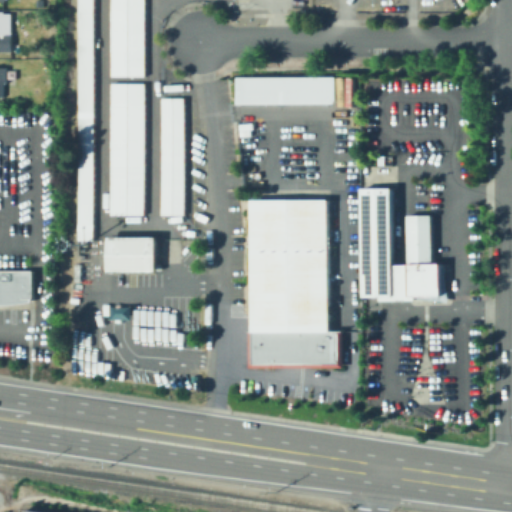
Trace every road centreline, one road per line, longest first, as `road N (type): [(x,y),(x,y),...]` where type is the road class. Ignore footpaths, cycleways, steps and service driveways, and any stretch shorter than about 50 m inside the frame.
road 1 (tertiary): [(505,42),(506,485)]
road 2 (primary): [(0,431),(303,473),(371,466)]
road 3 (primary): [(371,466),(308,443),(31,402)]
road 4 (residential): [(505,42),(203,40)]
road 5 (primary): [(506,485),(371,466)]
